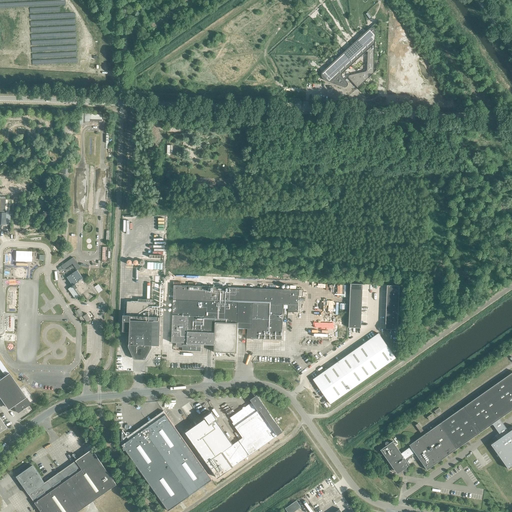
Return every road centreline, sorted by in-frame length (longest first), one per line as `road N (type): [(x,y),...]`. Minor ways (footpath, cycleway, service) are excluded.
road 1 (unclassified): [(397,508),(364,496),(288,396),(264,384),(72,401),(17,435),(0,458)]
road 2 (unclassified): [(511,122),(121,98)]
road 3 (unclassified): [(121,98),(0,98)]
